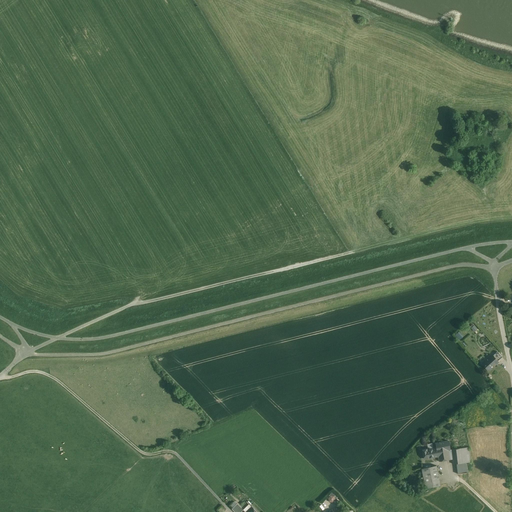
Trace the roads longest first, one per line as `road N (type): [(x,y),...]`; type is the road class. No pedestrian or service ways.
road 1 (track): [(496,267),(461,263),(99,353),(26,352)]
road 2 (track): [(175,453),(141,452),(44,373),(0,376)]
